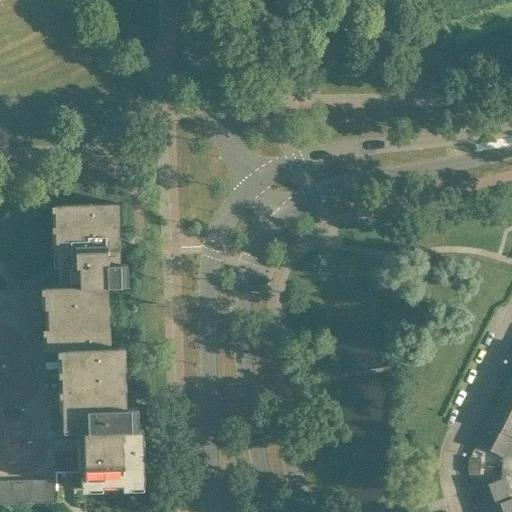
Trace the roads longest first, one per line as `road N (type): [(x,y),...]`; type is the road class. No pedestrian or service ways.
road 1 (tertiary): [(252,182),(219,227),(206,287),(209,511)]
road 2 (tertiary): [(270,511),(239,303),(248,260),(275,222)]
road 3 (tertiary): [(511,129),(339,148),(252,182)]
road 4 (tertiary): [(275,222),(348,182),(511,152)]
road 5 (residential): [(458,511),(448,464),(455,437),(511,318)]
road 6 (residential): [(252,182),(213,106),(185,0)]
